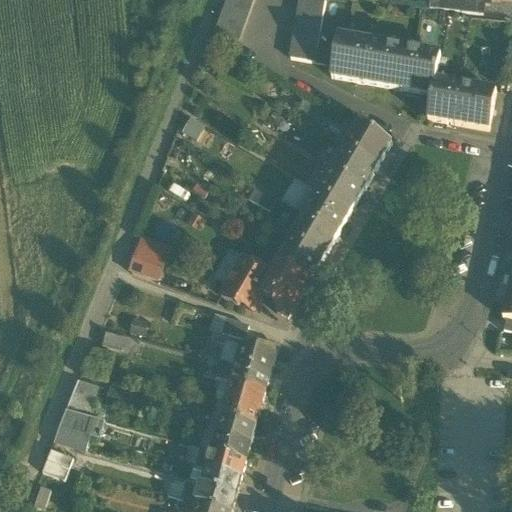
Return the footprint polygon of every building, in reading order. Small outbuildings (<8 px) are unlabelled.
[(231,0),(227,0),(224,10),(246,18),(251,7),(231,0)] [(301,0),(299,11),(323,15),(326,0),(301,0)] [(430,0),(430,11),(484,17),(485,6),(480,5),(481,0),(430,0)] [(224,10),(220,21),(242,29),(246,18),(224,10)] [(299,11),(297,23),(321,27),(323,15),(299,11)] [(220,21),(215,32),(238,41),(242,29),(220,21)] [(297,23),(295,35),(319,39),(321,27),(297,23)] [(233,54),(238,41),(215,32),(213,39),(212,41),(233,54)] [(295,35),(293,47),(317,52),(317,51),(319,39),(295,35)] [(333,79),(433,97),(435,83),(440,58),(340,39),(333,79)] [(315,64),(317,52),(293,47),(290,60),(315,64)] [(315,64),(326,67),(328,53),(317,51),(317,52),(315,64)] [(428,121),(455,126),(462,88),(435,83),(433,97),(428,121)] [(495,94),(462,88),(455,126),(489,132),(495,94)] [(180,134),(195,141),(202,126),(187,119),(180,134)] [(357,127),(344,150),(377,170),(391,147),(357,127)] [(344,150),(330,173),(364,193),(377,170),(344,150)] [(330,173),(317,196),(350,215),(364,193),(330,173)] [(251,191),(246,203),(270,213),(275,201),(251,191)] [(317,196),(304,218),(337,238),(350,215),(317,196)] [(304,218),(290,241),(324,261),(337,238),(304,218)] [(310,283),(324,261),(290,241),(277,263),(310,283)] [(144,242),(140,253),(164,262),(168,251),(144,242)] [(132,276),(156,284),(164,262),(140,253),(132,276)] [(253,314),(263,296),(259,293),(271,274),(245,259),(244,260),(246,262),(224,299),(222,297),(222,299),(238,308),(240,306),(253,314)] [(244,260),(222,297),(224,299),(246,262),(244,260)] [(277,263),(271,274),(259,293),(263,296),(278,305),(275,309),(277,315),(288,322),(294,314),(311,284),(310,283),(277,263)] [(511,299),(508,299),(503,321),(507,321),(511,322),(511,299)] [(222,335),(245,342),(248,328),(226,321),(222,335)] [(134,336),(140,337),(144,325),(138,324),(134,336)] [(106,349),(123,354),(126,343),(109,338),(106,349)] [(221,364),(236,368),(241,350),(226,345),(221,364)] [(275,359),(241,350),(236,368),(270,377),(275,359)] [(92,352),(87,363),(109,369),(112,358),(95,353),(92,352)] [(106,379),(109,369),(87,363),(83,373),(106,379)] [(217,381),(231,385),(236,368),(221,364),(217,381)] [(270,377),(236,368),(231,385),(265,395),(270,378),(270,377)] [(78,385),(73,396),(96,403),(99,391),(78,385)] [(231,385),(227,403),(260,412),(265,395),(231,385)] [(91,420),(96,403),(73,396),(67,413),(91,420)] [(227,403),(222,420),(255,429),(260,412),(227,403)] [(105,424),(91,420),(67,413),(60,429),(91,439),(100,442),(105,424)] [(222,420),(217,437),(250,447),(255,429),(222,420)] [(87,451),(91,439),(60,429),(55,442),(87,451)] [(217,437),(212,455),(245,464),(250,447),(217,437)] [(48,451),(40,472),(66,482),(74,461),(48,451)] [(212,455),(207,472),(241,481),(245,464),(212,455)] [(187,485),(189,485),(202,489),(207,472),(192,468),(187,485)] [(207,472),(202,489),(236,499),(241,481),(207,472)] [(184,503),(185,503),(197,506),(202,489),(189,485),(184,503)] [(202,489),(197,506),(216,511),(231,511),(236,499),(202,489)] [(34,509),(41,511),(44,511),(51,494),(41,490),(34,509)] [(195,511),(197,506),(185,503),(182,511),(195,511)]
